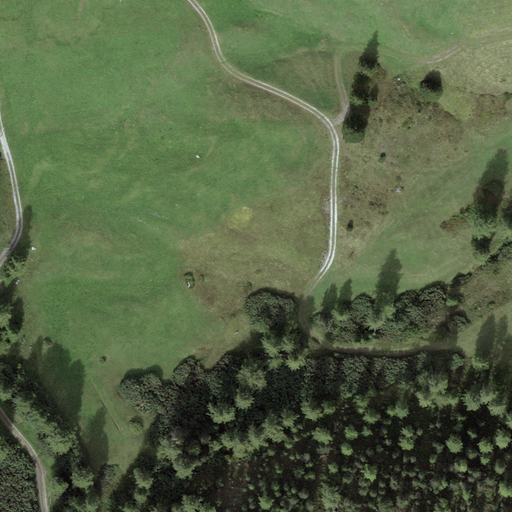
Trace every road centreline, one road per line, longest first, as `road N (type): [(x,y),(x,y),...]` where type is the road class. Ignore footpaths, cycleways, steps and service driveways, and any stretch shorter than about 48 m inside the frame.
road 1 (track): [(191,0),(229,68),(331,126),(333,242),(301,313),(314,338),(355,351),(468,347)]
road 2 (track): [(511,38),(434,61),(348,50),(336,76),(346,106),(331,126)]
road 3 (track): [(0,129),(19,214),(16,239),(0,260)]
